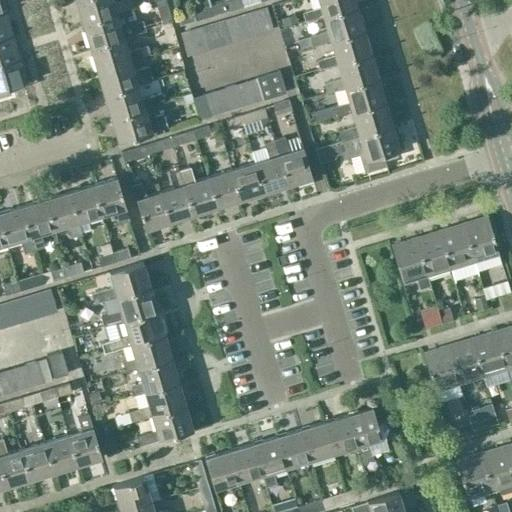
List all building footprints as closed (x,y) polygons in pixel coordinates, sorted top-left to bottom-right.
[(116,0),(76,0),(83,22),(116,12),(134,6),(132,0),(117,0),(116,0)] [(154,0),(160,18),(167,15),(162,0),(154,0)] [(212,15),(228,10),(225,0),(210,5),(212,15)] [(241,0),(226,0),(225,0),(228,10),(243,6),(241,0)] [(311,19),(323,16),(357,6),(354,0),(317,0),(320,5),(308,9),(311,19)] [(266,6),(255,10),(262,31),(273,28),(266,6)] [(318,44),(330,40),(364,30),(357,6),(323,16),(327,29),(315,32),(318,44)] [(6,10),(0,11),(0,38),(13,34),(6,10)] [(192,10),(176,15),(179,25),(195,21),(192,10)] [(255,10),(244,13),(250,35),(262,31),(255,10)] [(120,27),(116,12),(83,22),(90,46),(123,36),(145,29),(142,20),(120,27)] [(244,13),(233,16),(240,38),(250,35),(244,13)] [(233,16),(222,19),(229,41),(240,38),(233,16)] [(222,19),(212,23),(219,44),(229,41),(222,19)] [(212,23),(201,26),(208,47),(219,44),(212,23)] [(197,51),(208,47),(201,26),(191,29),(197,51)] [(185,54),(197,51),(191,29),(179,33),(185,54)] [(325,67),(337,63),(371,53),(364,30),(330,40),(334,53),(322,56),(325,67)] [(0,64),(21,59),(13,34),(0,38),(0,64)] [(97,69),(130,59),(142,56),(139,46),(127,50),(123,36),(90,46),(97,69)] [(378,77),(371,53),(337,63),(341,76),(329,80),(332,90),(344,87),(378,77)] [(0,91),(28,83),(21,59),(0,64),(0,91)] [(133,70),(130,59),(97,69),(104,93),(137,83),(152,78),(148,65),(133,70)] [(279,69),(256,76),(262,97),(285,90),(279,69)] [(256,76),(245,79),(252,100),(262,97),(256,76)] [(378,77),(344,87),(349,101),(337,104),(340,114),(351,110),(385,100),(378,77)] [(245,79),(235,82),(242,104),(252,100),(245,79)] [(231,107),(242,104),(235,82),(224,86),(231,107)] [(142,98),(137,83),(104,93),(111,117),(156,103),(163,101),(161,92),(142,98)] [(220,110),(231,107),(224,86),(214,89),(220,110)] [(214,89),(203,92),(209,114),(220,110),(214,89)] [(198,117),(209,114),(203,92),(191,96),(198,117)] [(288,99),(273,104),(275,114),(291,109),(288,99)] [(299,107),(302,120),(329,112),(325,99),(299,107)] [(393,125),(385,100),(351,110),(355,124),(337,129),(341,141),(393,125)] [(156,104),(156,103),(111,117),(118,141),(166,126),(162,113),(155,115),(152,105),(156,104)] [(264,107),(240,114),(243,123),(267,116),(264,107)] [(228,128),(243,123),(240,114),(225,119),(228,128)] [(208,124),(193,129),(196,138),(211,133),(208,124)] [(395,149),(403,146),(399,132),(395,133),(393,125),(341,141),(345,154),(357,150),(364,171),(386,164),(384,158),(397,155),(395,149)] [(172,146),(196,138),(193,129),(169,136),(172,146)] [(169,136),(145,144),(148,153),(172,146),(169,136)] [(285,137),(274,140),(288,183),(296,180),(298,184),(312,180),(310,176),(312,176),(302,145),(289,150),(285,137)] [(268,156),(255,160),(264,190),(288,183),(274,140),(264,143),(268,156)] [(123,161),(148,153),(145,144),(120,151),(123,161)] [(329,144),(314,149),(318,160),(329,157),(332,152),(329,144)] [(255,160),(231,168),(240,198),(264,190),(255,160)] [(190,165),(179,169),(193,212),(216,205),(207,175),(194,179),(190,165)] [(231,168),(207,175),(216,205),(240,198),(231,168)] [(173,186),(159,190),(169,220),(193,212),(179,169),(168,172),(173,186)] [(129,220),(125,206),(126,206),(117,175),(93,183),(102,213),(115,209),(119,223),(129,220)] [(145,227),(169,220),(159,190),(145,194),(141,180),(131,183),(145,227)] [(93,183),(69,190),(78,220),(102,213),(93,183)] [(82,233),(78,220),(69,190),(45,197),(54,227),(68,224),(71,236),(82,233)] [(41,232),(54,227),(45,197),(21,204),(35,249),(45,246),(41,232)] [(24,252),(35,249),(21,204),(0,210),(0,220),(6,242),(20,238),(24,252)] [(485,212),(461,220),(473,260),(497,252),(485,212)] [(461,220),(437,227),(449,267),(473,260),(461,220)] [(437,227),(413,234),(426,274),(449,267),(437,227)] [(401,281),(426,274),(413,234),(389,242),(401,281)] [(130,257),(127,247),(114,251),(117,261),(130,257)] [(100,266),(117,261),(114,251),(97,256),(100,266)] [(80,261),(65,265),(68,275),(83,271),(80,261)] [(94,302),(116,295),(150,285),(143,262),(109,272),(113,286),(91,292),(94,302)] [(44,282),(68,275),(65,265),(41,273),(44,282)] [(501,272),(477,281),(481,293),(506,284),(501,272)] [(41,273),(17,280),(19,289),(44,282),(41,273)] [(5,294),(19,289),(17,280),(2,284),(5,294)] [(103,325),(123,319),(157,309),(150,285),(116,295),(120,309),(100,315),(103,325)] [(51,289),(40,292),(47,314),(58,311),(51,289)] [(40,292),(30,295),(36,317),(47,314),(40,292)] [(26,320),(36,317),(30,295),(19,298),(26,320)] [(426,297),(412,305),(422,322),(436,315),(426,297)] [(15,324),(26,320),(19,298),(8,302),(15,324)] [(0,312),(4,327),(15,324),(8,302),(0,304),(0,312)] [(164,333),(157,309),(123,319),(127,334),(101,341),(104,352),(130,344),(164,333)] [(511,322),(493,328),(505,367),(511,364),(511,322)] [(493,328),(469,335),(481,374),(505,367),(493,328)] [(164,333),(130,344),(134,357),(123,360),(126,371),(137,368),(171,357),(164,333)] [(457,381),(481,374),(469,335),(446,342),(457,381)] [(433,388),(457,381),(446,342),(421,350),(433,388)] [(48,354),(48,356),(53,372),(76,364),(71,347),(48,354)] [(37,360),(44,381),(55,377),(53,372),(48,356),(37,360)] [(179,381),(171,357),(137,368),(141,381),(130,384),(133,395),(144,392),(179,381)] [(37,360),(26,363),(33,384),(44,381),(37,360)] [(26,363),(15,366),(22,387),(33,384),(26,363)] [(11,391),(22,387),(15,366),(4,370),(11,391)] [(4,370),(0,371),(0,393),(11,391),(4,370)] [(131,422),(151,415),(186,405),(179,381),(144,392),(149,405),(128,411),(131,422)] [(53,387),(56,397),(71,392),(69,382),(53,387)] [(42,402),(56,397),(53,387),(38,391),(42,402)] [(7,402),(10,411),(25,407),(22,397),(7,402)] [(0,414),(10,411),(7,402),(0,403),(0,414)] [(348,411),(358,442),(364,462),(375,459),(369,439),(380,436),(371,404),(348,411)] [(186,405),(151,415),(156,429),(136,435),(139,445),(193,428),(186,405)] [(348,411),(325,418),(335,449),(358,442),(348,411)] [(81,430),(69,433),(77,463),(101,456),(92,426),(88,413),(77,417),(81,430)] [(325,418),(301,425),(311,456),(335,449),(325,418)] [(301,425),(278,432),(287,464),(311,456),(301,425)] [(254,439),(263,471),(267,484),(278,480),(274,467),(287,464),(278,432),(254,439)] [(69,433),(45,440),(54,471),(77,463),(69,433)] [(0,465),(6,485),(30,478),(21,448),(8,451),(4,439),(0,439),(0,465)] [(254,439),(230,446),(239,478),(263,471),(254,439)] [(511,439),(502,443),(511,477),(511,439)] [(45,440),(21,448),(30,478),(54,471),(45,440)] [(511,477),(502,443),(478,450),(490,489),(497,487),(498,492),(511,487),(511,477)] [(213,486),(239,478),(230,446),(204,454),(213,486)] [(465,497),(490,489),(478,450),(454,457),(465,497)] [(197,484),(207,481),(200,459),(190,462),(197,484)] [(111,483),(119,507),(150,497),(143,473),(111,483)] [(393,477),(367,485),(369,495),(396,486),(393,477)] [(197,484),(204,508),(214,505),(207,481),(197,484)] [(367,485),(348,490),(352,500),(369,495),(367,485)] [(355,511),(369,508),(370,511),(404,511),(397,488),(349,503),(351,511),(355,511)] [(348,490),(320,499),(323,509),(352,500),(348,490)] [(120,511),(168,511),(167,506),(154,510),(150,497),(119,507),(120,511)] [(320,499),(297,506),(298,511),(312,511),(323,509),(320,499)]
